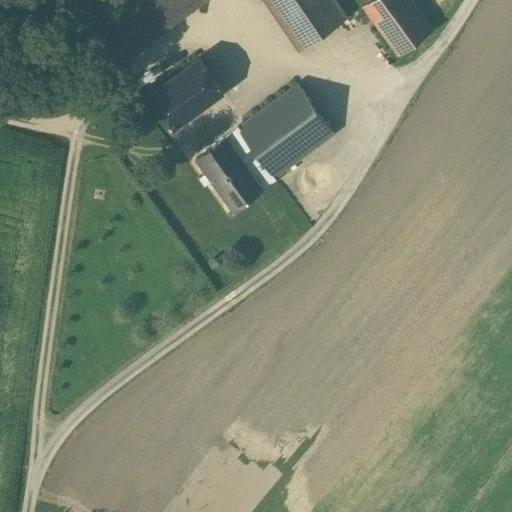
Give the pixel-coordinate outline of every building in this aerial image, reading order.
[(119,0),(150,42),(209,0),(119,0)] [(276,0),(307,45),(356,13),(347,0),(276,0)] [(366,0),(404,53),(441,28),(421,0),(366,0)] [(177,133),(236,91),(205,47),(145,89),(177,133)] [(238,126),(275,177),(334,134),(297,83),(238,126)] [(233,207),(275,177),(238,126),(196,156),(233,207)]
